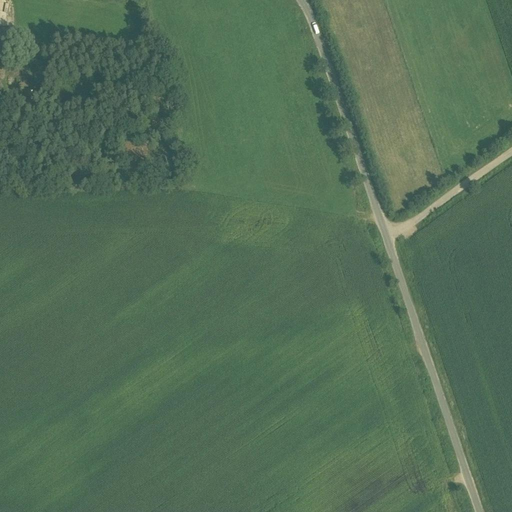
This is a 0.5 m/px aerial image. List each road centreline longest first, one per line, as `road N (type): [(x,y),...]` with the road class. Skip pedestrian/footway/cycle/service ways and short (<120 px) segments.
road 1 (unclassified): [(306,0),(486,511)]
road 2 (track): [(390,229),(511,143)]
